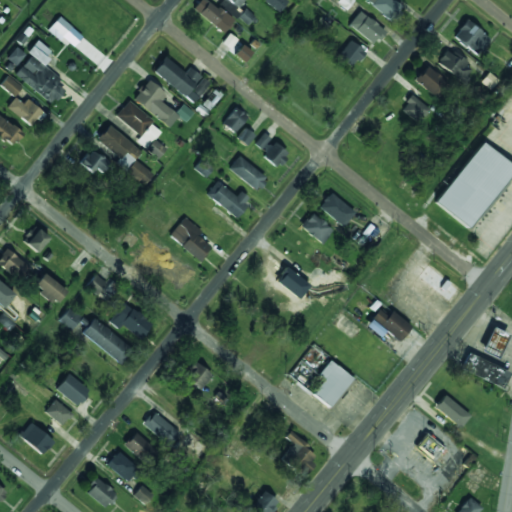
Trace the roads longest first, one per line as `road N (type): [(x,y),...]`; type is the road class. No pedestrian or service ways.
road 1 (residential): [(32,511),(447,0)]
road 2 (residential): [(419,511),(0,169)]
road 3 (residential): [(511,307),(135,0)]
road 4 (primary): [(306,511),(511,258)]
road 5 (residential): [(0,216),(174,0)]
